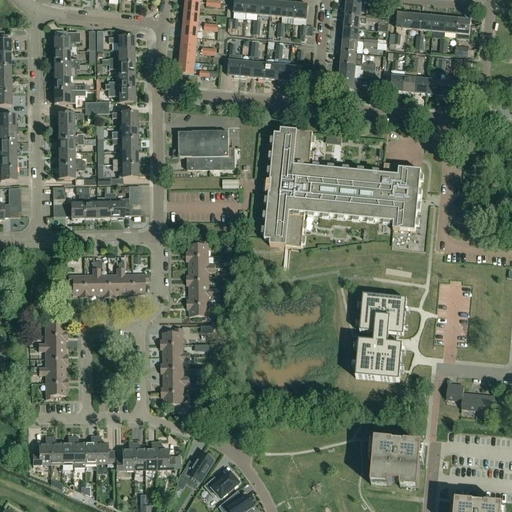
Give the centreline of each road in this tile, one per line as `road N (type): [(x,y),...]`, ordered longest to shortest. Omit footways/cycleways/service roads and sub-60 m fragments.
road 1 (residential): [(36,239),(38,11)]
road 2 (residential): [(479,122),(315,108)]
road 3 (residential): [(315,108),(155,92)]
road 4 (residential): [(158,236),(155,92)]
road 5 (residential): [(87,419),(87,335),(94,328),(142,330)]
road 6 (residential): [(162,25),(38,11)]
road 7 (residential): [(36,239),(158,236)]
